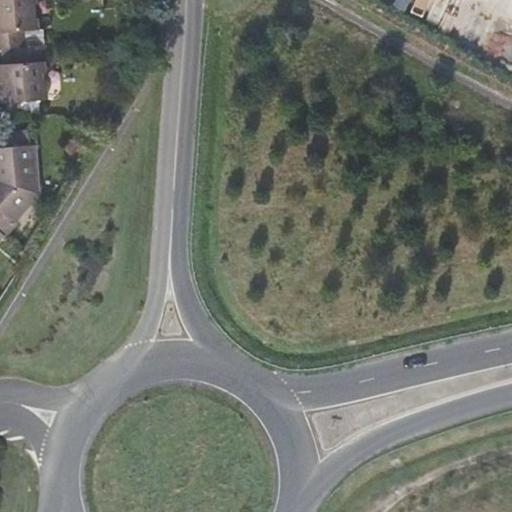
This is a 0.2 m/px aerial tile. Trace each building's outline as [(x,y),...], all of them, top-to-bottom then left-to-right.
[(0,0),(0,48),(2,49),(44,46),(43,31),(37,31),(34,0),(0,0)] [(5,84),(5,91),(2,91),(3,103),(7,103),(8,116),(41,114),(40,100),(46,100),(43,62),(45,62),(44,46),(2,49),(3,65),(5,84)] [(108,66),(125,64),(124,58),(107,60),(108,66)] [(0,131),(0,148),(25,146),(24,130),(0,131)] [(65,148),(75,161),(87,153),(78,139),(65,148)] [(0,232),(3,235),(5,236),(15,225),(13,223),(38,194),(34,145),(25,146),(0,148),(0,232)]
